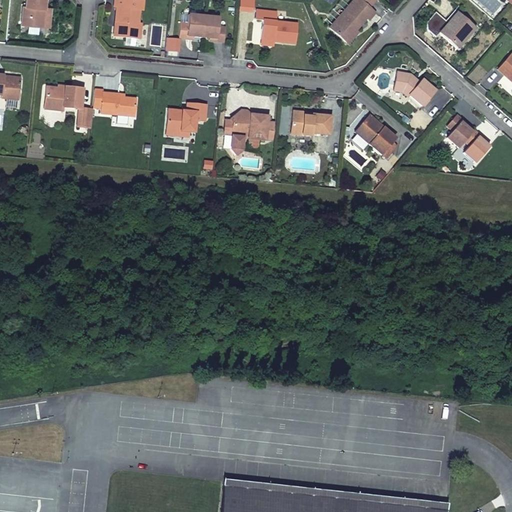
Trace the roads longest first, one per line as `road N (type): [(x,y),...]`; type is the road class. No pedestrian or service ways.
road 1 (unknown): [(511,480),(469,455),(94,420)]
road 2 (residential): [(86,58),(343,85),(395,25)]
road 3 (residential): [(395,25),(511,128)]
